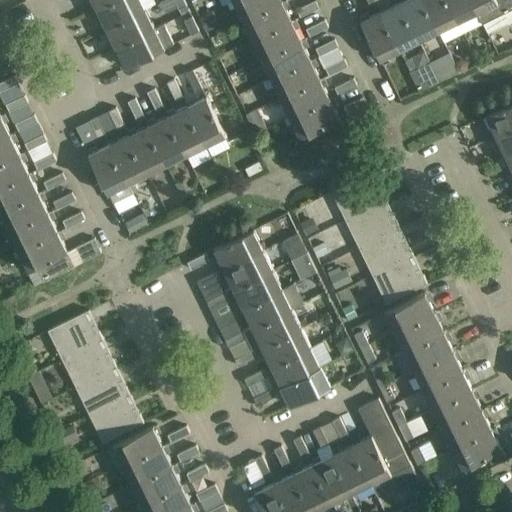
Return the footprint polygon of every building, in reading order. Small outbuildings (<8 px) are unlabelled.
[(142,0),(111,0),(96,7),(106,27),(146,7),(150,6),(154,4),(152,0),(145,0),(143,1),(142,0)] [(173,0),(178,9),(187,5),(184,0),(173,0)] [(243,20),(282,0),(233,0),(243,20)] [(252,39),(292,19),(282,0),(243,20),(252,39)] [(319,6),(315,0),(314,0),(297,9),(300,15),(319,6)] [(420,40),(400,0),(381,10),(401,50),(420,40)] [(439,31),(424,0),(400,0),(420,40),(439,31)] [(424,0),(439,31),(459,21),(448,0),(424,0)] [(472,0),(448,0),(459,21),(478,12),(472,0)] [(511,0),(472,0),(478,12),(483,23),(511,8),(511,0)] [(115,46),(156,27),(148,11),(151,10),(150,6),(146,7),(106,27),(115,46)] [(401,50),(381,10),(361,19),(381,60),(401,50)] [(199,17),(207,31),(218,25),(211,11),(199,17)] [(199,30),(192,16),(184,20),(191,34),(199,30)] [(302,39),(292,19),(252,39),(262,58),(302,39)] [(328,26),(325,19),(307,28),(310,34),(328,26)] [(174,43),(164,23),(156,27),(115,46),(125,66),(174,43)] [(338,45),(335,38),(317,47),(320,54),(338,45)] [(271,78),(311,58),(302,39),(262,58),(271,78)] [(404,58),(420,90),(440,81),(434,70),(424,49),(404,58)] [(281,97),(321,78),(311,58),(271,78),(281,97)] [(347,65),(344,58),(325,67),(329,74),(347,65)] [(457,61),(455,65),(457,69),(462,71),(466,69),(468,65),(466,60),(461,59),(457,61)] [(434,70),(440,81),(452,75),(446,64),(434,70)] [(202,87),(193,69),(186,72),(195,91),(202,87)] [(0,90),(18,81),(15,74),(0,81),(0,90)] [(357,84),(354,77),(335,86),(338,93),(357,84)] [(183,97),(174,78),(167,81),(176,100),(183,97)] [(290,117),(330,97),(321,78),(281,97),(290,117)] [(163,106),(154,88),(147,91),(157,110),(163,106)] [(28,101),(25,94),(6,103),(9,110),(28,101)] [(186,105),(206,145),(226,135),(206,95),(186,105)] [(366,104),(363,96),(344,105),(348,113),(366,104)] [(144,116),(135,97),(128,100),(137,119),(144,116)] [(340,117),(330,97),(290,117),(300,137),(340,117)] [(511,101),(486,114),(496,134),(511,126),(511,101)] [(206,145),(186,105),(167,114),(187,154),(206,145)] [(125,125),(116,107),(109,110),(118,129),(125,125)] [(37,120),(34,113),(15,122),(18,129),(37,120)] [(0,138),(10,133),(1,114),(0,114),(0,138)] [(187,154),(167,114),(148,124),(167,164),(184,197),(189,195),(182,179),(183,179),(177,165),(176,166),(174,161),(187,154)] [(105,135),(96,116),(89,119),(98,138),(105,135)] [(263,118),(251,124),(256,133),(267,127),(263,118)] [(128,133),(148,173),(167,164),(148,124),(128,133)] [(511,126),(496,134),(505,154),(511,150),(511,126)] [(0,162),(20,153),(10,133),(0,138),(0,162)] [(47,139),(44,133),(25,142),(28,149),(47,139)] [(148,173),(128,133),(109,143),(129,183),(148,173)] [(129,183),(109,143),(89,153),(109,193),(129,183)] [(56,159),(53,152),(34,161),(38,168),(56,159)] [(0,186),(29,172),(20,153),(0,162),(0,186)] [(332,190),(346,218),(386,198),(383,191),(378,193),(368,174),(373,171),(372,170),(332,190)] [(0,186),(0,210),(39,192),(29,172),(0,186)] [(66,178),(63,172),(44,181),(47,188),(66,178)] [(75,198),(72,191),(53,200),(57,207),(75,198)] [(48,211),(39,192),(0,210),(0,212),(9,230),(48,211)] [(386,198),(346,218),(359,246),(400,226),(396,219),(392,221),(382,201),(386,199),(386,198)] [(85,217),(82,210),(63,220),(66,226),(85,217)] [(58,230),(48,211),(9,230),(18,250),(58,230)] [(147,222),(142,212),(125,221),(130,231),(147,222)] [(300,222),(306,234),(315,230),(309,217),(300,222)] [(359,246),(373,274),(413,254),(410,246),(405,249),(396,229),(400,227),(400,226),(359,246)] [(224,268),(264,248),(254,228),(214,248),(224,268)] [(18,250),(28,270),(38,265),(45,279),(75,265),(58,230),(18,250)] [(292,258),(307,251),(298,233),(283,240),(292,258)] [(101,251),(95,237),(76,246),(83,261),(101,251)] [(312,247),(320,262),(330,257),(322,242),(312,247)] [(273,268),(264,248),(224,268),(233,287),(273,268)] [(210,259),(206,252),(188,261),(191,268),(210,259)] [(414,254),(413,254),(373,274),(387,302),(427,282),(423,274),(419,276),(409,256),(414,254)] [(327,271),(335,288),(347,283),(338,266),(327,271)] [(283,287),(273,268),(233,287),(243,307),(283,287)] [(219,278),(216,271),(197,280),(201,287),(219,278)] [(283,287),(243,307),(252,325),(226,338),(226,339),(252,326),(292,306),(292,307),(304,301),(295,281),(283,287)] [(229,298),(225,291),(207,300),(210,307),(229,298)] [(395,330),(395,331),(435,311),(425,291),(385,311),(393,327),(389,329),(391,332),(395,330)] [(235,358),(253,349),(262,345),(302,326),(293,307),(305,301),(304,301),(292,307),(292,306),(252,326),(226,339),(229,346),(247,337),(253,349),(235,358)] [(351,304),(343,308),(348,319),(356,315),(351,304)] [(67,356),(99,340),(103,338),(99,330),(95,332),(85,312),(90,310),(89,309),(49,329),(49,330),(53,328),(59,339),(55,341),(63,357),(67,355),(67,356)] [(238,317),(235,310),(216,319),(220,326),(238,317)] [(399,348),(400,351),(404,350),(445,331),(435,311),(395,331),(403,346),(399,348)] [(271,365),(311,345),(302,326),(262,345),(271,365)] [(354,333),(361,347),(369,344),(362,329),(354,333)] [(414,370),(454,350),(445,331),(404,350),(414,370)] [(340,339),(338,347),(341,354),(353,347),(347,335),(340,339)] [(15,345),(21,357),(34,351),(28,339),(15,345)] [(80,383),(112,368),(117,365),(113,358),(108,360),(99,340),(67,356),(73,367),(68,369),(76,385),(80,383)] [(369,344),(361,347),(368,362),(376,358),(369,344)] [(271,365),(281,384),(321,364),(311,345),(271,365)] [(253,350),(253,349),(235,358),(239,365),(257,356),(254,349),(253,350)] [(423,389),(463,369),(454,350),(414,370),(422,385),(418,387),(419,390),(423,388),(423,389)] [(321,364),(281,384),(291,404),(331,384),(321,364)] [(82,397),(90,413),(130,393),(127,385),(122,388),(112,368),(80,383),(86,395),(82,397)] [(267,375),(263,368),(245,377),(248,384),(267,375)] [(380,386),(388,382),(381,368),(373,372),(380,386)] [(463,369),(423,389),(433,408),(473,389),(463,369)] [(29,375),(35,388),(45,383),(39,370),(29,375)] [(395,397),(388,382),(380,386),(387,400),(395,397)] [(276,395),(273,388),(254,397),(258,404),(276,395)] [(438,429),(442,427),(442,428),(483,408),(473,389),(433,408),(440,424),(437,426),(438,429)] [(130,393),(90,413),(94,411),(100,422),(96,424),(104,441),(144,421),(140,413),(136,415),(126,395),(130,393)] [(378,397),(358,406),(371,433),(372,433),(390,469),(409,460),(378,397)] [(392,410),(399,425),(407,421),(400,406),(392,410)] [(448,448),(451,446),(452,447),(492,428),(483,408),(442,428),(450,443),(446,445),(448,448)] [(417,433),(432,426),(426,412),(410,419),(417,433)] [(66,424),(62,415),(51,420),(55,429),(66,424)] [(348,435),(339,416),(332,419),(342,438),(348,435)] [(414,435),(407,421),(399,425),(406,439),(414,435)] [(59,430),(65,441),(79,434),(73,423),(59,430)] [(123,464),(153,449),(163,444),(153,424),(113,444),(123,464)] [(187,424),(168,434),(171,441),(190,432),(187,424)] [(322,458),(313,462),(333,502),(352,492),(333,452),(320,425),(313,429),(322,447),(317,449),(322,458)] [(372,483),(352,443),(333,452),(320,425),(333,452),(352,492),(372,483)] [(506,456),(492,428),(452,447),(462,467),(487,455),(491,463),(506,456)] [(371,433),(352,443),(372,483),(392,473),(390,469),(372,433),(371,433)] [(310,454),(301,435),(294,438),(303,457),(310,454)] [(133,483),(173,464),(163,444),(153,449),(123,464),(133,483)] [(199,451),(196,444),(177,453),(181,460),(199,451)] [(290,463),(281,444),(274,448),(283,467),(290,463)] [(427,460),(419,445),(411,449),(418,464),(427,460)] [(271,473),(262,454),(255,457),(264,476),(271,473)] [(333,502),(313,462),(294,471),(313,511),(333,502)] [(209,470),(206,463),(187,472),(190,479),(209,470)] [(182,483),(173,464),(133,483),(142,503),(182,483)] [(0,474),(0,478),(2,484),(20,475),(16,467),(0,474)] [(289,511),(311,511),(313,511),(294,471),(274,481),(289,511)] [(254,491),(264,511),(289,511),(274,481),(254,491)] [(146,511),(172,511),(192,502),(182,483),(142,503),(146,511)] [(218,489),(215,483),(196,492),(200,499),(218,489)] [(196,511),(192,502),(172,511),(196,511)] [(221,511),(228,509),(224,502),(206,511),(221,511)]
